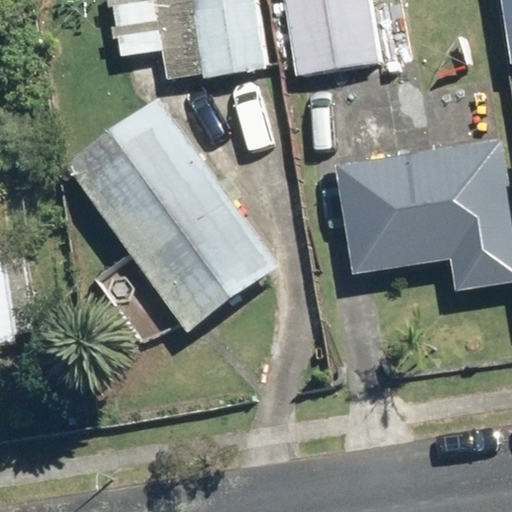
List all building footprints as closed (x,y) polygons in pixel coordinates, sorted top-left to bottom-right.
[(1,0),(0,0),(0,94),(17,92),(1,0)] [(266,76),(254,0),(187,0),(201,86),(266,76)] [(370,0),(281,0),(291,84),(379,74),(370,0)] [(280,275),(157,107),(61,176),(183,345),(280,275)] [(446,269),(452,303),(511,293),(511,229),(508,208),(499,150),(332,177),(350,284),(446,269)] [(0,260),(0,356),(15,354),(0,260)]
